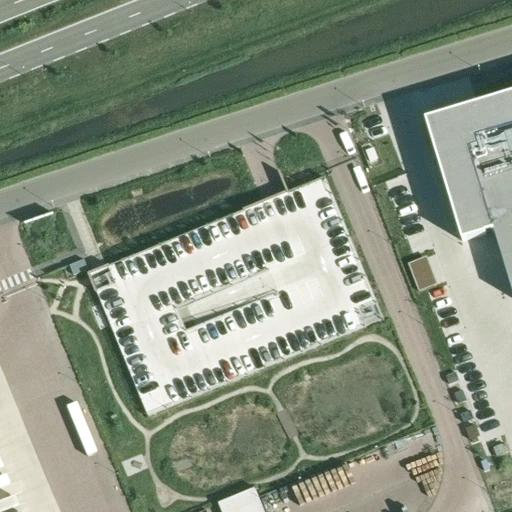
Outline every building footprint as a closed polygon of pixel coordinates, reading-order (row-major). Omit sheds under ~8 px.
[(511,97),(424,124),(460,243),(491,234),(511,304),(511,303),(511,97)] [(117,286),(94,295),(147,423),(366,331),(358,313),(377,305),(326,182),(286,198),(284,194),(243,211),(244,215),(110,270),(117,286)] [(84,261),(70,267),(74,277),(88,271),(84,261)] [(109,267),(88,275),(95,294),(97,294),(117,285),(109,268),(109,267)] [(377,305),(359,313),(366,329),(384,321),(377,305)] [(264,511),(255,489),(218,504),(221,511),(264,511)]
